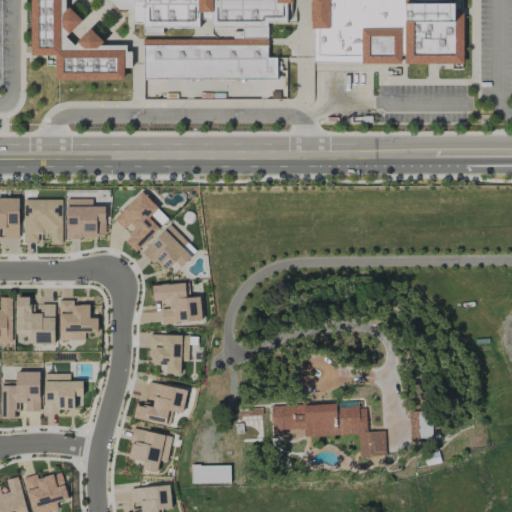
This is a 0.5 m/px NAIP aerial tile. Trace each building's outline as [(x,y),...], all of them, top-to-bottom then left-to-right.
[(55,79),(55,55),(31,55),(30,0),(65,0),(65,10),(68,7),(82,20),(68,34),(68,33),(65,36),(74,45),(77,42),(76,42),(90,28),(103,42),(100,45),(126,45),(126,52),(131,52),(131,67),(123,67),(123,79),(55,79)] [(292,0),(293,3),(286,3),(286,23),(267,23),(267,46),(267,57),(276,57),(276,79),(143,80),(142,39),(242,38),(242,27),(211,27),(211,19),(199,19),(199,28),(162,28),(162,34),(143,34),(143,23),(132,23),(132,9),(118,9),(109,0),(292,0)] [(461,0),(461,8),(454,8),(454,12),(462,12),(463,63),(404,64),(404,55),(400,55),(400,63),(361,64),(361,62),(313,62),(313,28),(311,28),(310,20),(310,2),(310,0),(461,0)] [(124,240),(135,251),(168,220),(141,192),(113,218),(130,235),(124,240)] [(18,198),(0,198),(0,238),(19,238),(18,198)] [(61,199),(23,200),(23,241),(49,241),(49,244),(62,244),(61,199)] [(92,199),(65,199),(66,238),(105,237),(104,206),(92,206),(92,199)] [(181,268),(192,256),(191,255),(194,251),(187,244),(188,243),(168,224),(142,252),(164,273),(174,262),(181,268)] [(201,320),(200,296),(189,297),(188,283),(151,286),(153,301),(167,300),(168,308),(161,309),(162,323),(201,320)] [(11,297),(0,297),(0,343),(11,344),(11,297)] [(15,334),(31,334),(31,344),(55,343),(54,304),(30,305),(29,297),(14,297),(15,334)] [(59,340),(85,340),(85,333),(98,333),(98,318),(90,318),(89,305),(73,305),(73,300),(58,300),(59,340)] [(188,361),(188,344),(195,344),(195,335),(149,335),(149,365),(165,365),(165,374),(180,374),(181,361),(188,361)] [(40,411),(39,371),(15,372),(16,382),(0,382),(0,401),(0,419),(14,419),(14,411),(22,411),(22,412),(40,411)] [(43,374),(44,414),(58,414),(58,410),(74,410),(74,396),(82,396),(82,381),(70,381),(70,373),(43,374)] [(169,427),(172,411),(182,413),(187,390),(148,382),(143,405),(136,404),(132,419),(169,427)] [(271,406),(272,436),(283,436),(282,430),(301,430),(301,437),(358,434),(359,457),(385,455),(384,431),(367,432),(366,408),(358,408),(357,402),(271,406)] [(410,440),(432,439),(430,411),(409,412),(410,440)] [(166,462),(171,436),(133,429),(127,459),(143,462),(141,470),(156,473),(159,461),(166,462)] [(68,499),(61,472),(37,479),(36,474),(22,478),(31,511),(47,511),(58,509),(56,502),(68,499)] [(5,480),(8,492),(1,494),(0,491),(0,511),(26,511),(18,477),(5,480)] [(171,508),(169,485),(130,488),(132,511),(161,511),(161,509),(171,508)]
